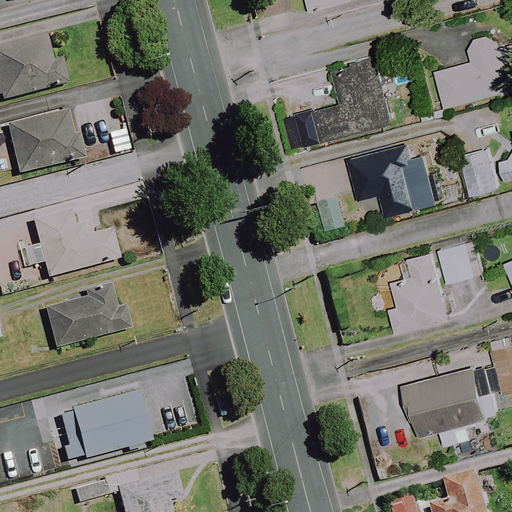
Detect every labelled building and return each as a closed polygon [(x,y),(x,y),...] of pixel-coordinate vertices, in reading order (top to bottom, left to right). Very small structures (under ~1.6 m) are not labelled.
[(310,0),(314,12),(350,0),(310,0)] [(52,64),(46,39),(0,50),(0,98),(1,102),(69,85),(63,61),(52,64)] [(511,90),(511,48),(478,58),(479,61),(438,72),(448,108),(511,90)] [(344,103),(316,111),(287,119),(296,150),(304,148),(305,152),(399,127),(395,114),(381,59),(336,71),(344,103)] [(78,161),(66,112),(7,126),(19,176),(78,161)] [(427,153),(410,158),(407,146),(352,160),(362,199),(382,194),(388,217),(414,210),(439,204),(427,153)] [(499,189),(491,149),(463,155),(472,195),(499,189)] [(511,180),(511,158),(501,162),(507,182),(511,180)] [(342,230),(336,200),(315,204),(322,235),(342,230)] [(83,239),(76,213),(34,224),(39,245),(19,250),(24,270),(43,265),(47,280),(116,262),(109,233),(83,239)] [(484,275),(475,241),(440,249),(448,284),(484,275)] [(451,319),(434,252),(402,260),(408,281),(395,284),(401,307),(393,309),(399,333),(451,319)] [(127,332),(118,293),(46,311),(56,350),(127,332)] [(511,391),(511,348),(494,353),(504,393),(511,391)] [(490,418),(477,366),(409,383),(422,436),(443,431),(446,445),(473,438),(470,423),(490,418)] [(115,392),(118,405),(82,414),(94,460),(161,443),(146,384),(115,392)] [(78,506),(117,495),(121,511),(172,511),(170,502),(183,498),(176,470),(141,479),(138,467),(73,484),(78,506)] [(484,511),(472,473),(443,483),(449,502),(428,509),(429,511),(484,511)] [(416,511),(414,500),(391,506),(392,511),(416,511)]
